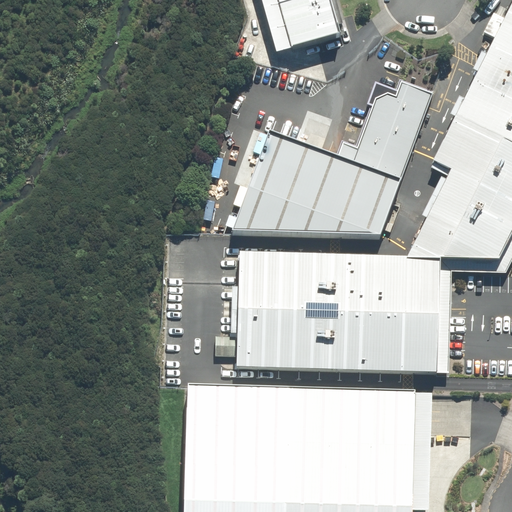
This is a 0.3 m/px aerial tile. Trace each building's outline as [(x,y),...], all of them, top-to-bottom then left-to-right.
[(279,0),(294,54),(343,40),(332,0),(279,0)] [(511,14),(437,166),(453,174),(411,260),(450,261),(511,262),(511,14)] [(384,240),(403,183),(435,96),(401,84),(398,93),(382,87),(359,150),(344,145),(338,160),(274,137),(238,237),(384,240)] [(240,370),(447,375),(450,261),(411,260),(243,255),(240,370)] [(430,511),(434,396),(199,391),(194,511),(430,511)]
